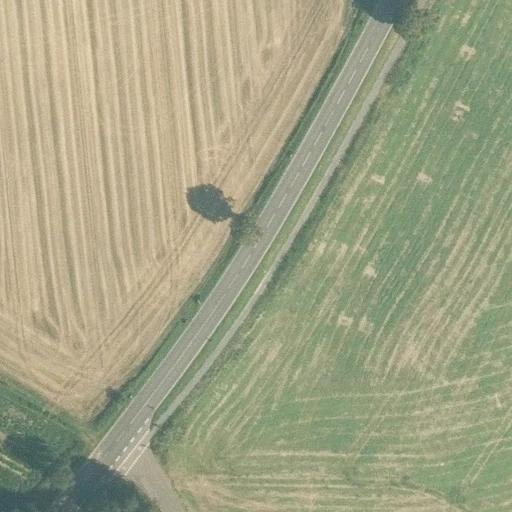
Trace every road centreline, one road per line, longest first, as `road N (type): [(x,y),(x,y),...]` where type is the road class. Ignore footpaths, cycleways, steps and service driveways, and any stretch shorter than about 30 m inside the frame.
road 1 (tertiary): [(109,455),(247,265),(351,82),(386,0)]
road 2 (track): [(0,392),(109,455)]
